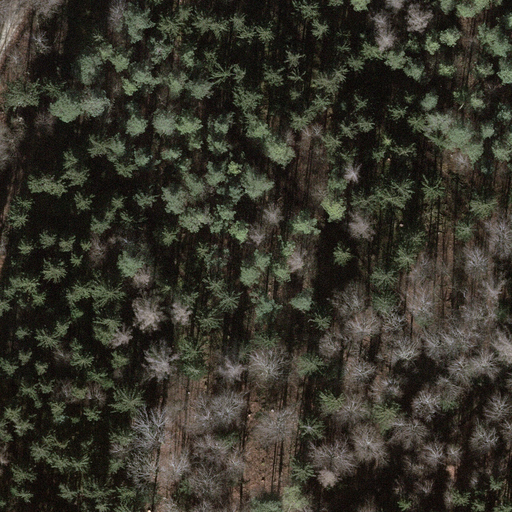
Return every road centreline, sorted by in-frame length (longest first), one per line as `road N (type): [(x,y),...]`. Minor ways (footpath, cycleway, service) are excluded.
road 1 (track): [(511,379),(326,511)]
road 2 (track): [(80,0),(0,211)]
road 3 (track): [(320,511),(511,455)]
